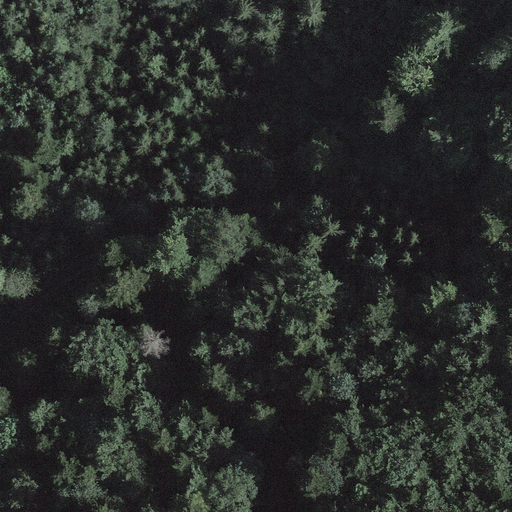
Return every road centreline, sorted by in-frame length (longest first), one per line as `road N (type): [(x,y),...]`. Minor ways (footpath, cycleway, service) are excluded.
road 1 (track): [(0,333),(75,269),(158,232),(280,207),(364,162),(485,0)]
road 2 (track): [(311,511),(511,443)]
